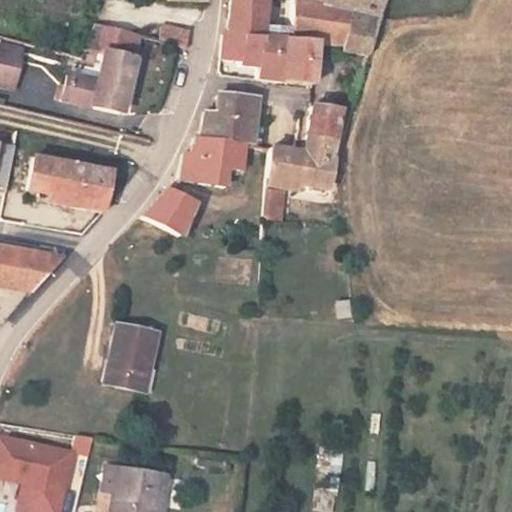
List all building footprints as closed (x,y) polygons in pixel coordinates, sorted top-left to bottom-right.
[(250,0),(259,1),(373,18),(374,13),(377,0),(250,0)] [(361,59),(372,22),(373,18),(259,1),(258,5),(252,44),(275,48),(268,87),(301,93),(308,50),(361,59)] [(268,87),(275,48),(252,44),(258,5),(219,3),(216,35),(215,41),(211,41),(210,53),(209,68),(213,68),(245,71),(244,82),(268,87)] [(130,64),(135,41),(87,29),(81,53),(102,58),(130,64)] [(161,29),(155,47),(162,48),(179,53),(184,54),(189,37),(161,29)] [(22,47),(21,47),(0,41),(0,90),(11,93),(22,47)] [(96,80),(125,87),(130,64),(102,58),(96,80)] [(60,106),(67,80),(63,79),(57,105),(60,106)] [(125,87),(96,80),(94,86),(67,80),(60,106),(117,119),(125,87)] [(244,125),(248,101),(206,95),(203,118),(239,124),(244,125)] [(328,148),(333,118),(298,113),(293,142),(328,148)] [(236,150),(239,124),(203,118),(193,117),(190,144),(236,150)] [(320,193),(328,148),(293,142),(290,160),(263,157),(260,184),(320,193)] [(232,178),(236,150),(190,144),(184,144),(182,164),(174,164),(171,186),(218,192),(220,177),(232,178)] [(61,203),(103,212),(112,170),(38,155),(31,188),(62,196),(61,203)] [(173,239),(188,204),(162,197),(157,196),(130,223),(133,223),(173,239)] [(47,271),(0,259),(0,294),(24,300),(47,271)] [(133,389),(145,332),(107,324),(94,381),(133,389)] [(33,511),(44,511),(60,446),(0,432),(0,473),(10,476),(4,505),(33,511)] [(156,511),(162,477),(115,470),(108,511),(156,511)]
